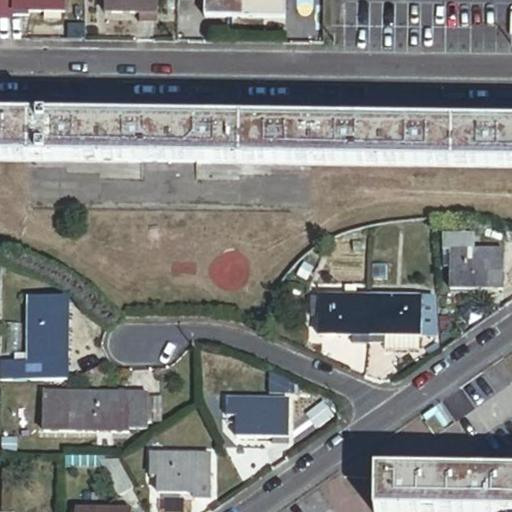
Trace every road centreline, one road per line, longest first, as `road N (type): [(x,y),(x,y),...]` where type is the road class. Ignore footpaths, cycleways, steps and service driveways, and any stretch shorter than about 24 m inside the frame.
road 1 (residential): [(511,67),(0,59)]
road 2 (residential): [(138,336),(196,336),(273,356),(351,391),(376,425)]
road 3 (residential): [(376,425),(511,328)]
road 4 (residential): [(251,511),(376,425)]
